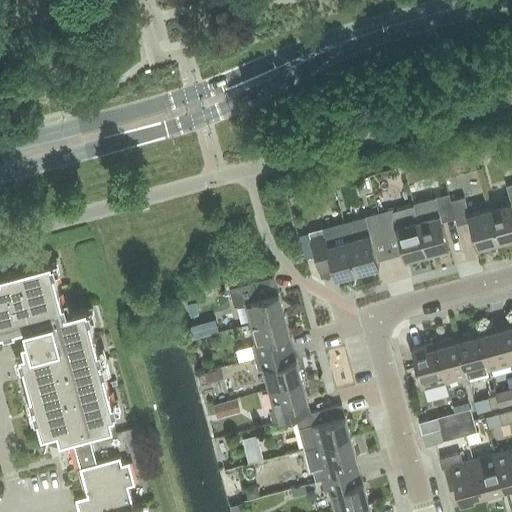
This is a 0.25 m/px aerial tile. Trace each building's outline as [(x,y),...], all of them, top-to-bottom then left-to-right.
[(511,183),(506,185),(511,202),(490,208),(499,242),(511,238),(511,183)] [(455,218),(451,200),(449,193),(435,197),(435,199),(414,205),(418,220),(427,254),(449,248),(442,222),(455,218)] [(499,242),(490,208),(469,214),(464,197),(451,200),(455,218),(457,225),(470,222),(478,248),(499,242)] [(418,220),(417,220),(413,205),(393,211),(393,209),(379,212),(385,237),(399,233),(406,260),(427,254),(418,220)] [(372,241),(385,237),(379,212),(365,216),(366,219),(344,224),(358,273),(379,267),(372,241)] [(336,278),(358,273),(344,224),(323,230),(323,228),(309,231),(315,256),(329,252),(336,278)] [(116,414),(87,307),(65,312),(51,260),(0,273),(0,274),(1,277),(0,277),(0,332),(13,328),(18,345),(27,378),(42,434),(58,430),(61,440),(71,437),(88,495),(75,499),(79,511),(142,511),(141,505),(134,507),(128,486),(135,484),(129,462),(122,463),(120,456),(97,463),(88,432),(114,425),(111,415),(116,414)] [(272,295),(269,283),(267,277),(229,288),(234,306),(245,303),(250,324),(284,314),(278,293),(272,295)] [(284,314),(250,324),(256,344),(251,346),(255,358),(293,347),(284,314)] [(511,364),(511,363),(511,321),(501,325),(511,364)] [(489,370),(511,364),(501,325),(479,331),(489,370)] [(467,376),(489,370),(479,331),(457,337),(467,376)] [(445,382),(467,376),(457,337),(435,342),(445,382)] [(422,388),(445,382),(435,342),(412,349),(422,388)] [(293,347),(255,358),(258,370),(262,369),(268,389),(302,380),(293,347)] [(340,353),(349,388),(368,383),(359,348),(340,353)] [(198,374),(199,386),(223,383),(222,371),(198,374)] [(273,423),(296,417),(305,415),(301,403),(308,401),(302,380),(268,389),(274,410),(269,411),(273,423)] [(499,406),(508,404),(511,402),(511,389),(496,395),(499,406)] [(477,413),(499,406),(496,395),(474,401),(477,413)] [(305,450),(351,437),(345,416),(338,418),(335,406),(305,415),(296,417),(305,450)] [(470,408),(462,410),(465,422),(474,420),(470,408)] [(440,429),(465,422),(462,410),(437,417),(440,429)] [(489,428),(510,422),(507,411),(486,416),(489,428)] [(465,422),(468,434),(477,432),(474,420),(465,422)] [(444,441),(468,434),(465,422),(440,429),(444,441)] [(351,437),(305,450),(310,470),(313,470),(316,482),(321,480),(353,472),(350,460),(357,459),(351,437)] [(506,492),(511,490),(511,448),(495,453),(506,492)] [(473,459),(464,461),(461,452),(439,458),(442,467),(450,465),(461,504),(484,498),(473,459)] [(484,498),(506,492),(495,453),(473,459),(484,498)] [(334,511),(369,503),(363,481),(356,483),(353,472),(321,480),(325,493),(329,491),(334,511)] [(371,511),(369,503),(334,511),(371,511)]
